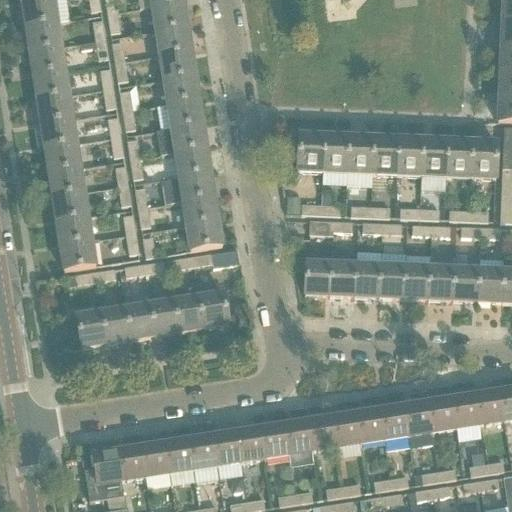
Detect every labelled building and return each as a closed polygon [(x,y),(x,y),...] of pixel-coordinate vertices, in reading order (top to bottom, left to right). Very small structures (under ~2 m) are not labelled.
[(21,8),(55,3),(54,0),(21,0),(22,7),(21,8)] [(97,0),(87,0),(90,17),(100,16),(97,0)] [(113,0),(105,0),(103,0),(107,20),(117,18),(113,0)] [(147,0),(149,14),(182,9),(180,0),(147,0)] [(55,3),(21,8),(21,9),(22,9),(26,31),(25,32),(25,33),(26,33),(58,27),(68,26),(64,2),(55,3)] [(507,21),(507,29),(511,29),(511,4),(507,4),(502,4),(502,20),(507,21)] [(149,14),(153,38),(186,33),(182,9),(149,14)] [(117,18),(107,20),(110,39),(120,38),(117,18)] [(101,26),(92,27),(95,47),(104,45),(101,26)] [(58,27),(26,33),(30,56),(29,57),(62,52),(58,27)] [(501,29),(501,45),(506,45),(506,53),(511,53),(511,29),(507,29),(501,29)] [(153,38),(157,62),(190,57),(186,33),(153,38)] [(104,45),(95,47),(96,53),(98,66),(107,65),(104,45)] [(94,47),(79,49),(80,55),(95,53),(96,53),(95,47),(94,47)] [(121,47),(111,49),(114,68),(124,67),(121,47)] [(62,52),(29,57),(30,57),(33,81),(32,81),(66,76),(64,65),(63,53),(62,52)] [(505,70),(504,78),(511,78),(511,53),(506,53),(501,53),(500,70),(505,70)] [(157,62),(161,86),(193,81),(190,57),(157,62)] [(124,67),(114,68),(117,88),(127,86),(124,67)] [(109,75),(99,76),(102,95),(112,94),(109,75)] [(36,105),(36,106),(70,100),(66,76),(32,81),(32,82),(34,82),(37,105),(36,105)] [(504,94),(503,102),(511,102),(511,78),(504,78),(500,78),(499,94),(504,94)] [(161,86),(164,111),(197,106),(193,81),(161,86)] [(112,94),(102,95),(105,115),(115,113),(112,94)] [(119,97),(122,117),(132,116),(129,96),(119,97)] [(70,100),(36,106),(38,106),(41,129),(40,129),(40,130),(74,125),(72,113),(70,102),(70,100)] [(511,102),(503,102),(498,102),(498,119),(503,119),(502,127),(498,127),(497,128),(511,128),(511,102)] [(164,111),(168,135),(201,130),(197,106),(164,111)] [(132,116),(122,117),(125,136),(135,135),(132,116)] [(117,123),(107,125),(110,144),(120,142),(117,123)] [(43,153),(44,154),(78,149),(74,125),(40,130),(42,130),(45,153),(43,153)] [(168,135),(172,159),(205,154),(201,130),(168,135)] [(501,175),(511,175),(511,134),(502,134),(501,175)] [(297,179),(321,180),(323,142),(308,142),(307,146),(299,146),(299,141),(298,141),(297,179)] [(120,142),(110,144),(113,163),(123,162),(120,142)] [(321,180),(346,181),(348,143),(333,142),(332,147),(324,147),(325,142),(323,142),(321,180)] [(346,181),(346,190),(370,191),(370,182),(372,144),(357,143),(357,148),(349,148),(349,143),(348,143),(346,181)] [(370,182),(396,183),(397,145),(382,144),(382,149),(374,149),(374,144),(372,144),(370,182)] [(136,145),(126,147),(129,166),(139,164),(136,145)] [(396,183),(420,184),(422,146),(407,145),(406,150),(398,150),(399,145),(397,145),(396,183)] [(420,184),(420,195),(444,196),(445,185),(446,147),(431,146),(431,151),(423,151),(423,146),(422,146),(420,184)] [(445,185),(470,186),(471,148),(456,147),(456,152),(448,152),(448,147),(446,147),(445,185)] [(471,148),(470,186),(495,187),(497,149),(480,148),(480,153),(472,153),(472,148),(471,148)] [(48,178),(48,179),(81,173),(78,149),(44,154),(44,155),(45,155),(49,178),(48,178)] [(172,159),(176,183),(208,178),(205,154),(172,159)] [(139,164),(129,166),(132,185),(142,184),(139,164)] [(124,172),(114,173),(117,193),(127,191),(124,172)] [(51,202),(51,203),(85,198),(81,173),(48,179),(49,179),(53,202),(51,202)] [(511,175),(501,175),(500,188),(511,188),(511,175)] [(176,183),(160,186),(164,210),(180,208),(212,203),(208,178),(176,183)] [(511,188),(500,188),(500,202),(511,202),(511,188)] [(127,191),(117,193),(120,212),(130,210),(127,191)] [(144,193),(134,195),(137,214),(147,213),(144,193)] [(55,227),(89,222),(85,198),(51,203),(52,204),(53,203),(57,226),(55,227)] [(287,202),(286,218),(299,219),(299,202),(287,202)] [(511,202),(500,202),(499,215),(511,215),(511,202)] [(180,208),(183,232),(216,227),(212,203),(180,208)] [(300,220),(320,221),(321,210),(301,209),(300,220)] [(321,210),(320,221),(339,222),(340,211),(321,210)] [(350,212),(350,222),(369,223),(370,213),(350,212)] [(147,213),(137,214),(140,234),(150,232),(147,213)] [(370,213),(369,223),(389,224),(389,223),(389,213),(370,213)] [(399,223),(399,224),(419,225),(419,215),(399,214),(399,223)] [(419,215),(419,225),(438,225),(438,215),(419,215)] [(511,215),(499,215),(499,228),(511,228),(511,215)] [(448,225),(448,226),(468,227),(468,217),(449,216),(448,225)] [(468,217),(468,227),(487,227),(488,217),(468,217)] [(132,220),(122,222),(125,241),(135,240),(132,220)] [(59,251),(93,246),(89,222),(55,227),(55,228),(57,228),(60,251),(59,251)] [(332,237),(332,227),(309,226),(308,241),(331,241),(331,237),(332,237)] [(216,227),(183,232),(187,257),(220,252),(216,227)] [(351,228),(332,227),(332,237),(351,237),(351,228)] [(362,229),(362,238),(381,239),(381,229),(362,228),(362,229)] [(400,240),(401,230),(381,229),(381,239),(400,240)] [(411,231),(411,240),(430,241),(431,231),(411,230),(411,231)] [(450,242),(450,232),(431,231),(430,241),(450,242)] [(460,233),(460,242),(479,243),(480,233),(460,232),(460,233)] [(480,233),(479,243),(499,244),(499,234),(480,233)] [(135,240),(125,241),(128,261),(138,259),(135,240)] [(151,243),(142,244),(144,263),(154,262),(151,243)] [(93,246),(59,251),(59,252),(61,252),(64,275),(63,275),(63,276),(97,271),(93,246)] [(210,260),(192,262),(193,272),(212,269),(212,274),(239,270),(237,256),(210,260)] [(356,269),(354,303),(355,303),(355,302),(378,303),(378,304),(379,304),(380,270),(381,257),(356,256),(356,269)] [(429,272),(428,306),(429,306),(429,305),(452,306),(452,307),(454,273),(454,262),(430,261),(429,272)] [(193,272),(192,262),(172,265),(173,275),(193,272)] [(163,276),(161,267),(143,269),(144,279),(163,276)] [(305,267),(304,301),(305,301),(306,300),(329,301),(329,302),(331,268),(305,267)] [(353,303),(354,303),(356,269),(331,268),(329,302),(330,302),(330,301),(354,302),(353,303)] [(144,279),(143,269),(123,272),(124,282),(144,279)] [(402,305),(403,305),(404,271),(380,270),(379,304),(379,303),(402,304),(402,305)] [(427,306),(428,306),(429,272),(404,271),(403,305),(404,305),(404,304),(427,305),(427,306)] [(477,309),(479,274),(454,273),(452,307),(453,307),(453,306),(477,307),(477,309)] [(501,309),(502,309),(503,275),(479,274),(477,309),(478,309),(478,307),(501,308),(501,309)] [(113,275),(94,278),(96,287),(115,284),(113,275)] [(511,275),(503,275),(502,309),(502,308),(511,308),(511,275)] [(96,287),(94,278),(75,281),(76,290),(96,287)] [(202,304),(198,304),(203,335),(204,335),(203,333),(226,329),(227,331),(228,331),(223,300),(222,300),(222,301),(202,304)] [(197,301),(174,305),(179,338),(180,338),(179,337),(202,333),(202,335),(203,335),(198,304),(197,301)] [(174,305),(149,309),(155,342),(155,341),(178,337),(178,339),(179,338),(174,305)] [(149,309),(125,313),(130,346),(131,346),(131,345),(154,341),(154,342),(155,342),(149,309)] [(125,313),(100,317),(101,319),(106,350),(107,350),(106,348),(129,345),(130,346),(125,313)] [(77,323),(76,323),(77,332),(79,343),(81,354),(82,354),(82,352),(105,349),(105,350),(106,350),(101,319),(97,320),(77,323)] [(77,332),(63,334),(65,345),(79,343),(77,332)] [(54,348),(46,349),(48,359),(55,358),(54,348)] [(499,397),(503,427),(511,425),(511,396),(499,398),(499,397)] [(475,401),(479,431),(503,427),(499,397),(498,397),(498,399),(475,402),(475,401)] [(451,404),(455,435),(479,431),(475,401),(474,401),(474,402),(451,406),(451,404)] [(427,408),(432,438),(455,435),(451,404),(450,404),(450,406),(428,410),(427,408)] [(403,412),(408,442),(432,438),(427,408),(426,408),(426,410),(404,413),(403,412)] [(380,416),(379,416),(384,446),(408,442),(403,412),(402,412),(403,413),(380,417),(380,416)] [(356,420),(355,420),(360,450),(384,446),(379,416),(378,416),(379,417),(356,421),(356,420)] [(332,423),(331,423),(336,454),(360,450),(355,420),(354,420),(355,421),(332,424),(332,423)] [(308,427),(307,427),(312,457),(336,454),(331,423),(330,423),(331,425),(308,428),(308,427)] [(284,430),(283,430),(288,461),(312,457),(307,427),(307,429),(284,432),(284,430)] [(260,435),(259,435),(264,465),(288,461),(283,430),(283,431),(283,432),(260,436),(260,435)] [(481,442),(479,431),(455,435),(457,446),(481,442)] [(236,438),(240,469),(264,465),(259,435),(259,436),(236,440),(236,438)] [(212,442),(216,472),(218,485),(242,481),(240,469),(236,438),(235,438),(235,440),(212,443),(212,442)] [(434,451),(432,438),(408,442),(410,455),(434,451)] [(188,446),(192,476),(193,476),(195,488),(217,484),(215,472),(216,472),(212,442),(211,442),(211,443),(188,447),(188,446)] [(164,450),(163,450),(168,480),(170,491),(194,487),(192,476),(188,446),(187,446),(187,447),(164,451),(164,450)] [(140,453),(144,484),(168,480),(163,450),(163,451),(140,455),(140,453)] [(361,462),(360,450),(336,454),(337,466),(361,462)] [(116,457),(121,487),(144,484),(140,453),(139,453),(139,455),(117,458),(116,457)] [(93,475),(83,476),(88,507),(123,502),(121,487),(116,457),(115,457),(115,459),(93,462),(93,461),(91,461),(93,475)] [(314,471),(312,457),(288,461),(290,475),(314,471)] [(471,471),(484,469),(482,459),(469,461),(471,471)] [(503,476),(502,467),(485,469),(487,479),(503,476)] [(487,479),(485,469),(484,469),(471,471),(468,472),(470,481),(487,479)] [(455,484),(454,474),(438,477),(439,486),(455,484)] [(439,486),(438,477),(421,479),(422,489),(439,486)] [(422,489),(421,479),(413,480),(415,490),(422,489)] [(146,494),(170,491),(168,480),(144,484),(146,494)] [(511,480),(502,483),(504,495),(511,493),(511,480)] [(407,491),(406,481),(390,484),(391,494),(407,491)] [(243,497),(241,483),(230,484),(232,499),(243,497)] [(391,494),(390,484),(372,487),(374,496),(391,494)] [(496,484),(478,487),(480,497),(497,494),(496,484)] [(480,497),(478,487),(462,489),(463,499),(480,497)] [(360,499),(358,489),(342,492),(343,502),(360,499)] [(343,502),(342,492),(325,494),(326,504),(343,502)] [(448,492),(431,494),(433,504),(450,502),(448,492)] [(433,504),(431,494),(415,497),(416,507),(433,504)] [(312,507),(310,497),(294,499),(295,509),(312,507)] [(295,509),(294,499),(277,502),(279,511),(295,509)] [(401,499),(383,502),(384,511),(402,509),(401,499)] [(382,511),(384,511),(383,502),(366,504),(367,511),(382,511)]
